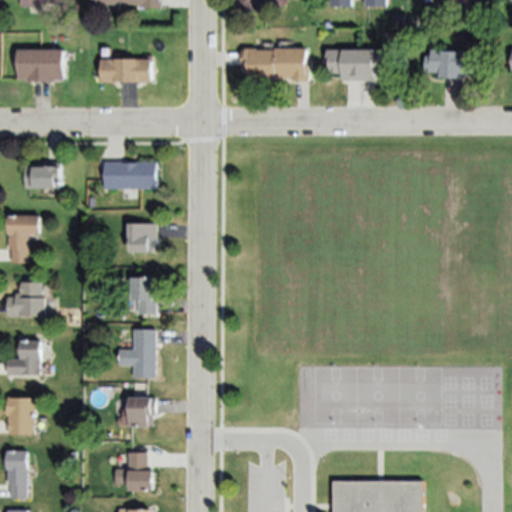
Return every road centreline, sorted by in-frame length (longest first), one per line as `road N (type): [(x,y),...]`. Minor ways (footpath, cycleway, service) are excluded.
road 1 (residential): [(199,0),(197,511)]
road 2 (residential): [(511,124),(0,125)]
